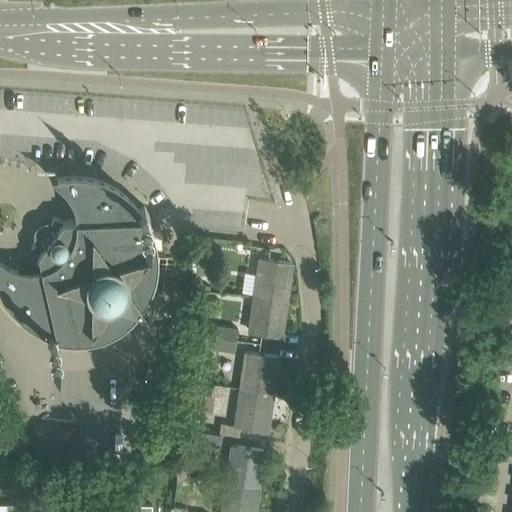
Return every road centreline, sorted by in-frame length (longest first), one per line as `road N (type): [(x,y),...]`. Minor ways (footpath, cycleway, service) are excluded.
road 1 (secondary): [(409,511),(439,45)]
road 2 (secondary): [(383,48),(359,511)]
road 3 (tertiary): [(384,8),(173,13),(22,31)]
road 4 (tertiary): [(22,31),(188,48),(383,48)]
road 5 (residential): [(287,511),(310,298),(304,255),(282,206)]
